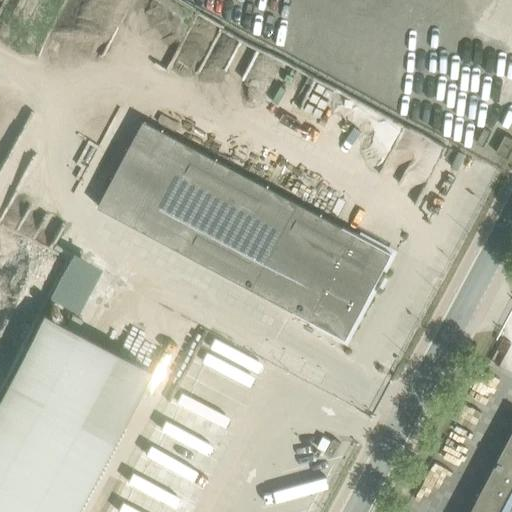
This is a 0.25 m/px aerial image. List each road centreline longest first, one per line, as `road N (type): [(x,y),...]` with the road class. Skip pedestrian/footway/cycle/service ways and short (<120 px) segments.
road 1 (unknown): [(211,308),(91,240),(72,218),(42,133),(59,77),(126,75),(199,91),(413,209)]
road 2 (unclassified): [(365,511),(511,235)]
road 3 (unknown): [(418,413),(211,308)]
road 4 (unknown): [(211,308),(106,511)]
